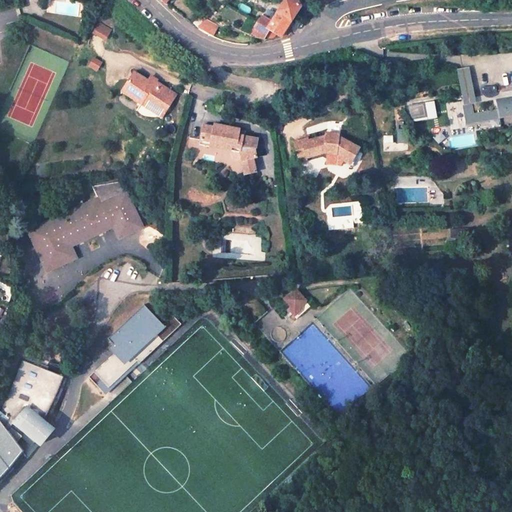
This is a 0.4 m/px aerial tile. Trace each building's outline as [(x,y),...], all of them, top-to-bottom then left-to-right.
[(286,0),(278,12),(290,19),(299,6),(299,0),(286,0)] [(261,27),(257,36),(266,40),(271,31),(281,33),(290,19),(278,12),(270,23),(269,24),(265,22),(264,24),(262,24),(261,27)] [(94,32),(106,40),(112,29),(100,22),(94,32)] [(135,69),(123,86),(141,99),(142,97),(164,111),(177,92),(151,75),(149,78),(135,69)] [(511,111),(511,84),(469,92),(473,118),(511,111)] [(431,112),(429,100),(415,102),(417,115),(431,112)] [(202,124),(197,141),(208,143),(207,147),(236,154),(242,175),(256,173),(252,160),(256,159),(256,151),(258,138),(239,133),(240,129),(212,124),(212,126),(202,124)] [(293,141),(297,160),(321,154),(336,156),(349,165),(359,149),(338,137),(338,134),(324,133),(324,136),(307,141),(306,138),(293,141)] [(387,142),(387,149),(396,149),(396,143),(403,143),(402,134),(382,135),(382,142),(387,142)] [(36,236),(51,267),(74,256),(69,244),(111,224),(107,216),(114,213),(124,233),(144,224),(126,187),(121,176),(91,180),(97,193),(24,228),(29,239),(36,236)] [(111,224),(117,237),(124,233),(114,213),(107,216),(111,224)] [(29,239),(43,271),(51,267),(36,236),(29,239)] [(309,305),(295,289),(282,298),(289,306),(289,309),(288,310),(295,317),(309,305)] [(138,362),(180,322),(171,313),(161,322),(142,302),(106,336),(116,347),(87,375),(94,383),(99,378),(107,386),(136,359),(138,362)] [(20,435),(30,444),(34,440),(38,443),(51,428),(44,422),(47,418),(49,414),(51,409),(54,405),(56,400),(58,396),(60,391),(61,387),(65,377),(56,373),(20,358),(0,409),(0,458),(8,468),(10,468),(11,468),(12,468),(13,467),(24,453),(15,442),(20,435)] [(56,373),(65,377),(68,369),(58,366),(56,373)] [(0,476),(5,473),(10,468),(8,468),(0,458),(0,476)]
